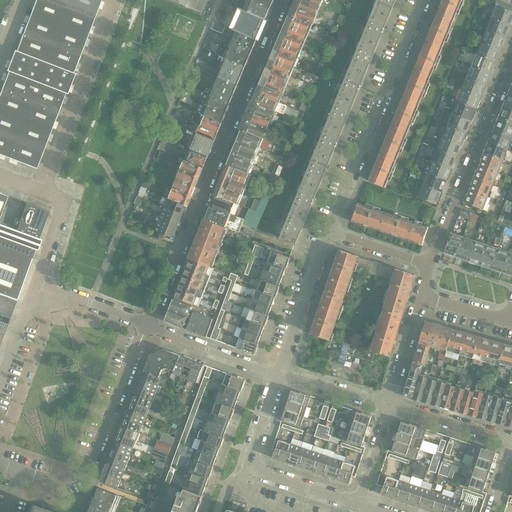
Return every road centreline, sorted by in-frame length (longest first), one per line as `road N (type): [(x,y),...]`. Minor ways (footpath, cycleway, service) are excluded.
road 1 (residential): [(281,0),(148,324)]
road 2 (residential): [(328,231),(423,0)]
road 3 (residential): [(0,465),(55,484),(86,471),(140,341)]
road 4 (residential): [(429,265),(511,63)]
road 5 (unclassified): [(40,193),(113,0)]
road 6 (residential): [(279,376),(328,231)]
road 7 (residential): [(279,376),(148,324)]
road 8 (residential): [(511,441),(389,405)]
